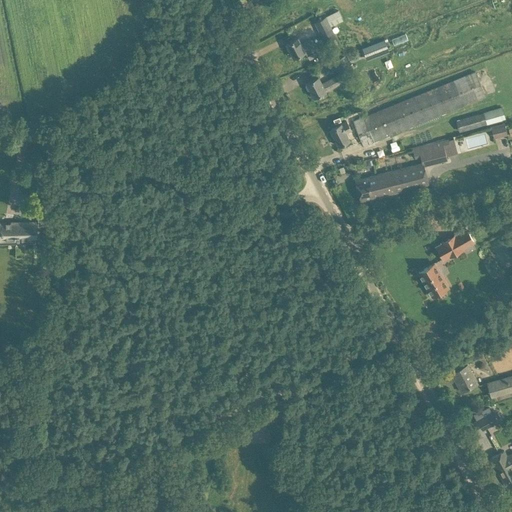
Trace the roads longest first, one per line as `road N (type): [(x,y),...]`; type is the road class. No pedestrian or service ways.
road 1 (unclassified): [(322,191),(286,200),(146,157),(0,128)]
road 2 (unclassified): [(495,511),(348,238)]
road 3 (unclassified): [(322,191),(219,0)]
road 4 (track): [(395,329),(236,409)]
road 5 (unclassified): [(348,238),(511,188)]
